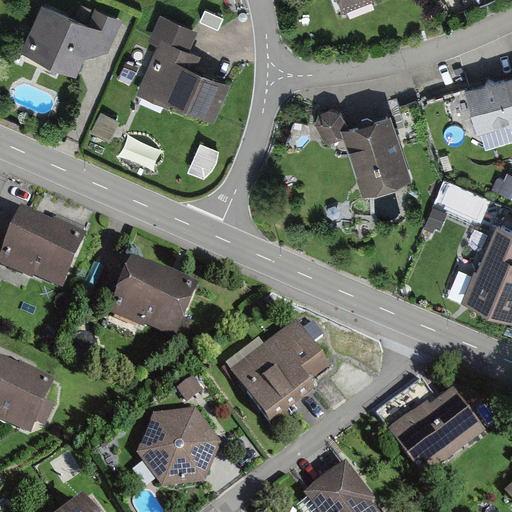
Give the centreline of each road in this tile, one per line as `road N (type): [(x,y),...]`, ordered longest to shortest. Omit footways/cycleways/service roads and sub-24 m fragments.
road 1 (residential): [(430,329),(415,362),(219,511)]
road 2 (residential): [(269,73),(377,67),(511,19)]
road 3 (tertiary): [(430,329),(216,235)]
road 4 (tertiary): [(216,235),(13,148)]
road 5 (residential): [(269,73),(254,149),(216,235)]
